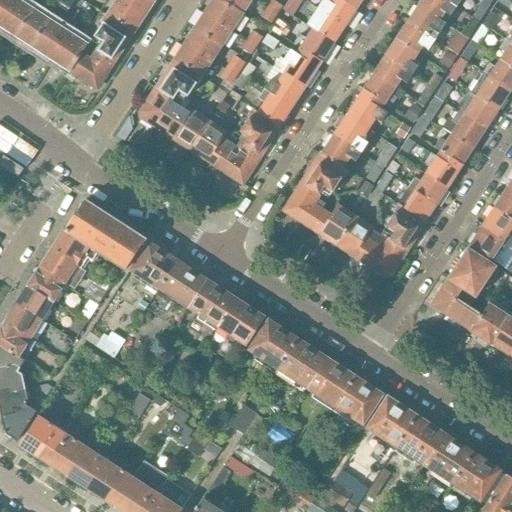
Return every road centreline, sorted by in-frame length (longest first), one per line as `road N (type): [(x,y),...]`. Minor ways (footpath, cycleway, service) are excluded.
road 1 (residential): [(391,0),(219,258)]
road 2 (residential): [(372,349),(511,136)]
road 3 (residential): [(75,164),(183,0)]
road 4 (residential): [(372,349),(219,258)]
road 5 (residential): [(219,258),(75,164)]
road 6 (residential): [(511,445),(372,349)]
